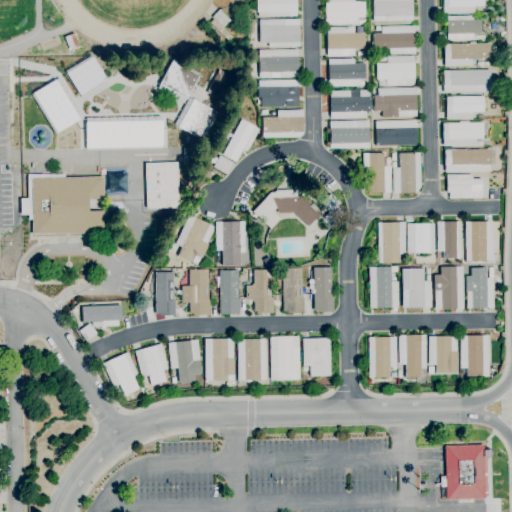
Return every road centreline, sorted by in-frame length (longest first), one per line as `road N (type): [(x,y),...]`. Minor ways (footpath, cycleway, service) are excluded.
road 1 (tertiary): [(460,410),(153,420),(98,452),(59,511)]
road 2 (residential): [(431,209),(427,0),(316,154)]
road 3 (residential): [(350,413),(349,290),(359,209),(350,183),(316,154),(281,151),(248,167),(216,200)]
road 4 (residential): [(482,318),(190,327),(91,352)]
road 5 (residential): [(13,304),(17,511)]
road 6 (tertiary): [(0,301),(42,320),(118,435)]
road 7 (residential): [(359,209),(498,208)]
